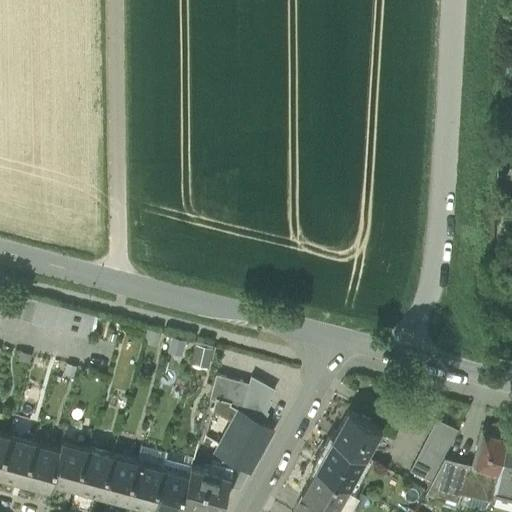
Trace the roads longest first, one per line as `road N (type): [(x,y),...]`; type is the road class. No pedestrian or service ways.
road 1 (residential): [(451,0),(436,259),(415,359)]
road 2 (unclassified): [(122,283),(117,0)]
road 3 (residential): [(331,339),(122,283)]
road 4 (residential): [(331,339),(315,394),(249,511)]
road 5 (unknown): [(0,340),(99,364),(104,332)]
road 6 (residential): [(122,283),(0,252)]
